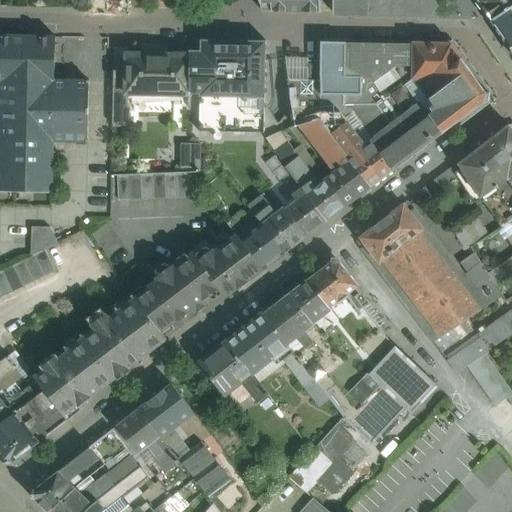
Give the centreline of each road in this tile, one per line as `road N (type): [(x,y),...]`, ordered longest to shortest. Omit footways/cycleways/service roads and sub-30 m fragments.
road 1 (residential): [(511,103),(0,495)]
road 2 (residential): [(0,21),(254,24)]
road 3 (residential): [(254,24),(467,29)]
